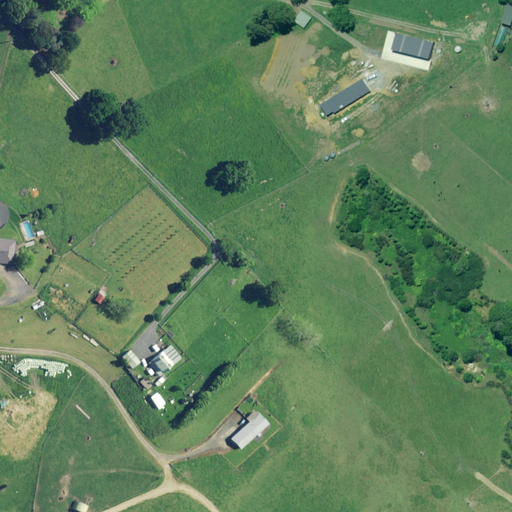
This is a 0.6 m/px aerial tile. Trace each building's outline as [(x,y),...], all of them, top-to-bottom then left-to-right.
[(313,18),(303,11),(296,21),(305,28),(313,18)] [(13,241),(0,239),(0,263),(11,265),(13,241)] [(105,299),(98,294),(95,299),(102,303),(105,299)] [(180,358),(170,345),(147,363),(156,374),(164,367),(166,370),(180,358)] [(139,362),(129,350),(121,357),(131,369),(139,362)] [(163,380),(160,377),(154,384),(157,387),(163,380)] [(150,386),(143,379),(139,383),(146,390),(150,386)] [(267,424),(254,410),(245,418),(249,422),(230,439),(239,449),(267,424)]
